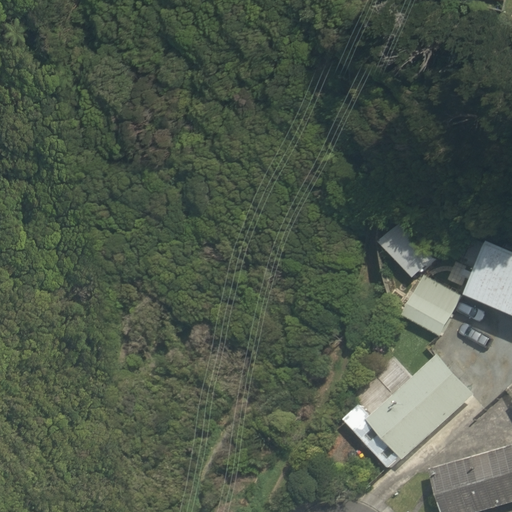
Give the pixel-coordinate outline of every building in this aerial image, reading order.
[(386,243),(419,279),(441,259),(407,223),(386,243)] [(511,247),(502,244),(479,297),(511,311),(511,247)] [(469,298),(430,276),(408,317),(446,339),(469,298)] [(411,461),(483,396),(446,355),(378,417),(366,406),(351,420),(395,468),(408,457),(411,461)] [(511,448),(438,470),(449,511),(488,511),(511,505),(511,448)]
